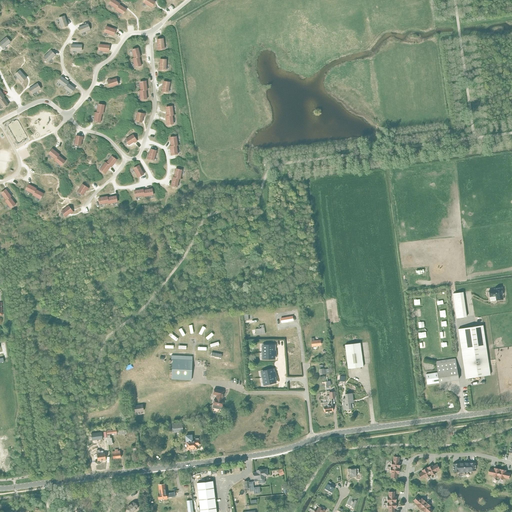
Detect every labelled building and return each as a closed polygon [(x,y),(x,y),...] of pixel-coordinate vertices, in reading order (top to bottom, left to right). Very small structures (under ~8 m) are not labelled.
[(116,9),(119,4),(120,3),(114,0),(111,0),(109,4),(116,9)] [(126,9),(119,4),(116,9),(115,10),(123,15),(126,9)] [(64,16),(58,18),(61,28),(68,26),(64,16)] [(88,24),(78,28),(81,34),(90,30),(88,24)] [(106,26),(104,32),(113,36),(116,30),(106,26)] [(6,37),(0,42),(0,45),(3,49),(10,42),(6,37)] [(138,48),(132,50),(134,58),(139,57),(140,57),(138,48)] [(51,51),(43,58),(48,62),(55,55),(51,51)] [(134,58),(133,59),(135,67),(141,66),(139,57),(134,58)] [(20,70),(15,75),(21,82),(26,78),(20,70)] [(65,87),(68,83),(69,82),(64,79),(62,77),(58,82),(65,87)] [(110,80),(107,80),(110,88),(118,85),(116,79),(110,81),(110,80)] [(75,88),(68,83),(65,87),(64,88),(71,94),(75,88)] [(34,85),(29,89),(32,94),(41,89),(37,84),(34,85)] [(3,97),(0,99),(0,103),(3,108),(8,104),(3,97)] [(137,113),(135,121),(142,122),(143,116),(144,117),(144,114),(137,113)] [(133,135),(125,139),(129,145),(134,142),(134,143),(137,141),(133,135)] [(76,136),(74,145),(81,146),(82,140),(83,140),(83,137),(76,136)] [(55,159),(58,155),(59,154),(52,149),(48,154),(55,159)] [(150,149),(147,159),(154,160),(156,151),(150,149)] [(58,155),(55,159),(54,160),(61,166),(65,161),(58,155)] [(111,156),(106,163),(110,166),(111,167),(117,160),(111,156)] [(110,166),(106,163),(105,162),(100,169),(105,173),(110,166)] [(139,166),(133,169),(138,177),(144,174),(139,166)] [(174,177),(179,179),(180,179),(182,170),(176,169),(174,175),(174,177)] [(177,187),(179,179),(174,177),(173,177),(171,186),(177,187)] [(33,194),(36,190),(36,188),(28,184),(25,190),(33,194)] [(82,184),(77,192),(83,195),(86,190),(87,191),(88,188),(82,184)] [(6,200),(10,197),(11,196),(6,189),(1,193),(6,200)] [(43,194),(36,190),(33,194),(33,195),(40,199),(43,194)] [(116,196),(107,198),(108,203),(108,204),(117,202),(116,196)] [(15,204),(10,197),(6,200),(5,201),(10,208),(15,204)] [(107,197),(98,198),(100,205),(108,203),(107,198),(107,197)] [(68,206),(61,211),(65,216),(70,213),(71,214),(73,212),(68,206)] [(494,290),(488,291),(489,297),(490,297),(490,301),(496,300),(503,299),(501,288),(494,289),(494,290)] [(453,294),(456,318),(466,317),(462,292),(453,294)] [(256,333),(254,333),(255,335),(265,333),(264,325),(260,325),(261,328),(255,329),(256,333)] [(482,325),(458,329),(465,379),(490,375),(482,325)] [(314,339),(311,339),(312,347),(313,347),(313,348),(317,347),(316,345),(321,345),(320,340),(314,341),(314,339)] [(360,343),(345,345),(348,369),(364,367),(360,343)] [(271,346),(265,346),(265,359),(271,359),(275,359),(275,356),(277,356),(277,351),(275,351),(275,345),(271,345),(271,346)] [(439,372),(439,374),(440,378),(440,382),(440,383),(460,381),(455,358),(436,361),(437,366),(439,372)] [(172,359),(171,379),(190,380),(192,361),(172,359)] [(270,370),(263,372),(266,384),(273,383),(273,384),(276,383),(275,377),(277,377),(276,371),(274,372),(273,369),(270,370)] [(438,373),(426,375),(427,385),(439,383),(438,373)] [(214,388),(212,395),(216,396),(216,399),(214,398),(214,400),(213,405),(222,407),(223,400),(222,400),(224,391),(214,388)] [(324,406),(323,406),(324,412),(333,411),(332,406),(331,399),(335,398),(334,392),(329,392),(329,396),(327,396),(327,402),(323,403),(324,406)] [(345,399),(343,399),(344,410),(350,409),(353,408),(352,402),(350,403),(350,401),(353,400),(352,394),(345,394),(345,399)] [(142,404),(134,406),(135,413),(143,411),(142,404)] [(102,432),(91,434),(92,434),(92,440),(92,441),(102,439),(102,432)] [(186,442),(187,450),(196,448),(196,445),(199,445),(199,440),(198,440),(198,438),(195,439),(195,441),(192,441),(191,435),(185,436),(186,442)] [(96,452),(97,461),(106,459),(105,453),(103,453),(103,451),(100,451),(100,450),(96,450),(96,452)] [(115,452),(112,452),(113,459),(121,458),(120,451),(118,451),(118,450),(114,450),(115,452)] [(391,478),(396,478),(397,474),(399,474),(400,462),(399,462),(399,457),(393,456),(393,461),(391,461),(390,473),(391,473),(391,478)] [(475,471),(475,463),(470,463),(470,462),(458,463),(453,464),(453,472),(458,471),(458,472),(470,472),(470,471),(475,471)] [(436,473),(435,471),(440,469),(437,464),(433,466),(432,465),(421,470),(422,472),(418,474),(421,479),(425,477),(426,478),(436,473)] [(505,478),(509,479),(510,473),(506,472),(506,470),(495,468),(494,469),(490,468),(488,474),(493,475),(493,477),(504,479),(505,478)] [(254,482),(255,482),(258,481),(259,483),(264,483),(264,479),(263,476),(267,475),(267,469),(257,470),(257,474),(254,475),(254,482)] [(358,469),(347,469),(347,472),(349,471),(349,477),(356,477),(356,474),(358,474),(358,469)] [(216,511),(213,481),(197,483),(200,511),(216,511)] [(329,481),(323,490),(328,493),(329,491),(332,493),(335,487),(330,484),(331,483),(329,481)] [(160,494),(157,494),(158,500),(163,499),(163,500),(167,499),(167,497),(175,496),(174,492),(167,493),(166,493),(166,488),(164,488),(164,484),(159,485),(160,494)] [(388,511),(394,511),(394,508),(396,508),(396,496),(394,496),(394,492),(389,492),(389,496),(387,496),(387,508),(389,508),(388,511)] [(350,496),(346,506),(350,508),(351,506),(354,507),(357,501),(352,499),(353,497),(350,496)] [(425,511),(426,511),(431,511),(433,510),(429,507),(430,506),(422,498),(420,499),(417,496),(413,501),(417,504),(416,505),(423,511),(425,511)] [(132,511),(137,508),(137,503),(133,502),(127,505),(128,510),(132,511)]
